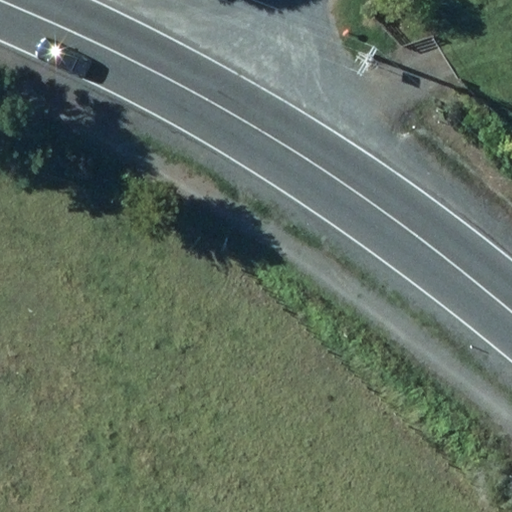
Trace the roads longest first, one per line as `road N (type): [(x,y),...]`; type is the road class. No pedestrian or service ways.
road 1 (tertiary): [(0,0),(251,123),(448,255),(511,310)]
road 2 (unknown): [(251,123),(320,0)]
